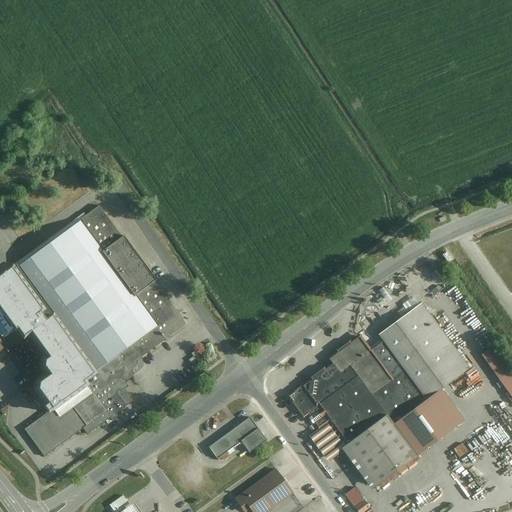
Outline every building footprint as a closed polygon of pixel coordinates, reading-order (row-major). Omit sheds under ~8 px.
[(187,324),(97,203),(0,276),(0,331),(4,337),(19,325),(27,335),(29,333),(46,355),(42,357),(41,367),(45,372),(37,379),(35,390),(53,413),(25,431),(44,456),(84,428),(89,433),(111,418),(114,421),(118,418),(118,414),(117,413),(120,411),(134,401),(125,389),(127,387),(127,384),(125,382),(134,376),(131,372),(133,370),(133,368),(133,366),(138,363),(136,361),(138,359),(143,356),(170,336),(187,324)] [(469,368),(421,303),(377,335),(381,341),(369,351),(358,338),(328,360),(332,365),(285,397),(303,420),(316,410),(344,446),(340,450),(371,493),(464,421),(440,391),(469,368)] [(511,371),(493,346),(481,354),(511,398),(511,371)] [(271,443),(250,415),(209,446),(221,463),(244,446),(252,457),(271,443)] [(268,511),(296,493),(280,469),(238,500),(246,511),(249,511),(253,509),(254,511),(268,511)] [(347,494),(360,511),(366,511),(373,508),(357,487),(347,494)] [(124,497),(110,506),(113,511),(117,511),(129,504),(124,497)]
